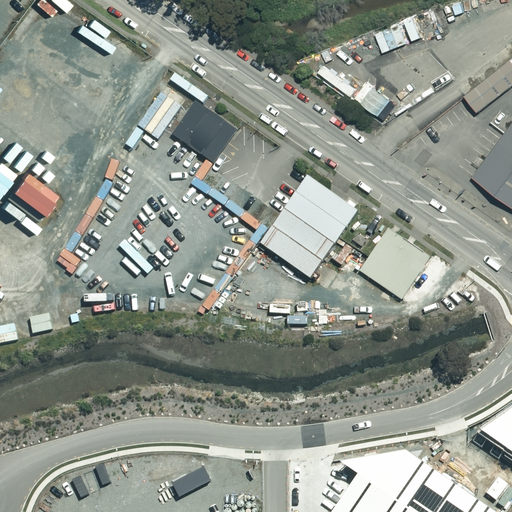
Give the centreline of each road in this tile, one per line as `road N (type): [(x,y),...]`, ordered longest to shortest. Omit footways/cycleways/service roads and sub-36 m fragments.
road 1 (unclassified): [(503,371),(448,408),(405,420),(272,437),(142,430),(55,452),(0,480)]
road 2 (secondary): [(511,271),(129,0)]
